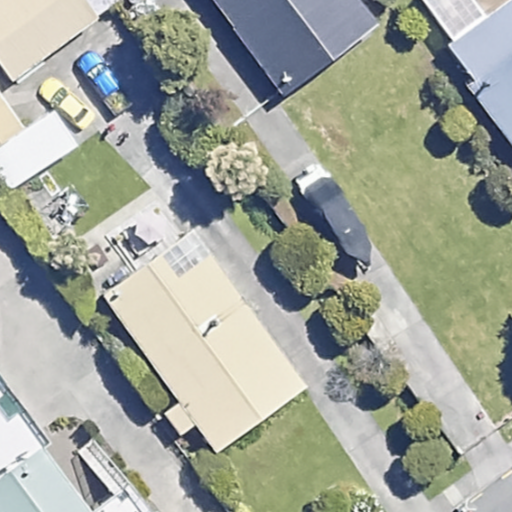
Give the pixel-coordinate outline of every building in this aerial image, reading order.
[(84,0),(0,0),(0,61),(88,4),(84,0)] [(343,0),(190,0),(255,96),(360,25),(343,0)] [(511,0),(498,0),(433,42),(511,143),(511,0)] [(439,108),(384,37),(358,57),(412,128),(439,108)] [(96,134),(72,95),(0,140),(0,176),(8,190),(96,134)] [(178,209),(86,273),(206,444),(298,379),(178,209)] [(105,511),(47,433),(0,467),(0,498),(10,511),(161,511),(151,499),(129,511),(105,511)]
